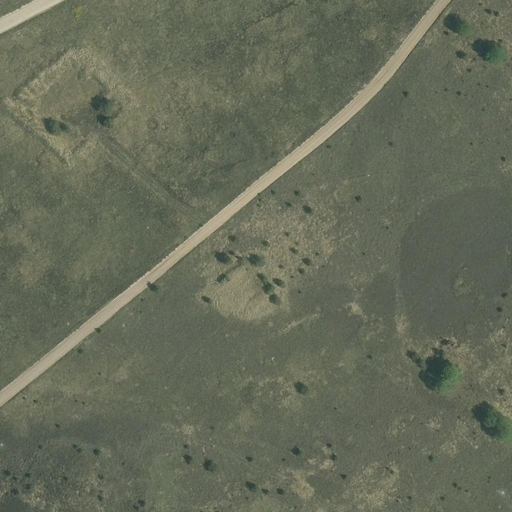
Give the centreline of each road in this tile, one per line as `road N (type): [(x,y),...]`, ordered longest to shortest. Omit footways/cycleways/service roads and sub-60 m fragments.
road 1 (track): [(444,0),(365,94),(0,396)]
road 2 (track): [(205,231),(101,139),(95,117),(108,109)]
